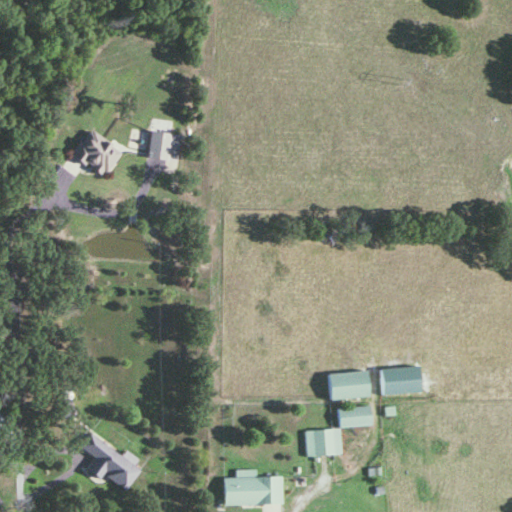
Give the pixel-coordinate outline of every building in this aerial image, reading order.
[(70,158),(102,179),(119,152),(87,131),(70,158)] [(145,158),(172,163),(176,137),(150,133),(145,158)] [(367,372),(325,376),(328,402),(369,397),(367,372)] [(337,429),(302,432),(304,457),(340,455),(338,429),(371,427),(369,406),(335,409),(337,429)] [(90,456),(82,466),(99,480),(103,475),(123,491),(138,472),(89,433),(78,447),(90,456)] [(222,478),(222,506),(280,505),(280,477),(222,478)]
